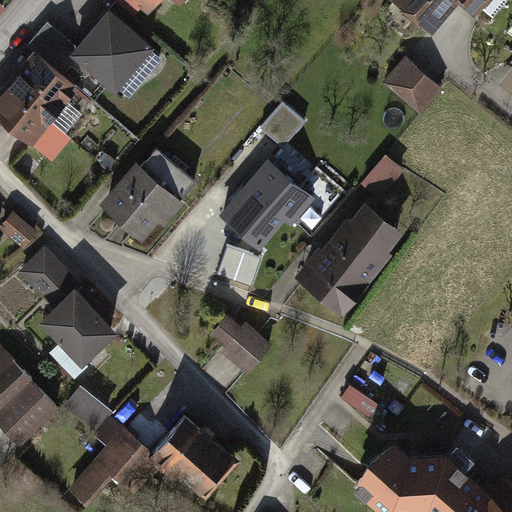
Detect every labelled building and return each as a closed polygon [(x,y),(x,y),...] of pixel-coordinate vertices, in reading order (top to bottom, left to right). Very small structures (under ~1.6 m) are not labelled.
[(125,0),(142,14),(150,5),(163,15),(175,0),(187,0),(190,3),(192,0),(125,0)] [(498,0),(403,0),(444,31),(467,0),(469,0),(488,14),(498,0)] [(164,45),(119,7),(81,50),(127,89),(164,45)] [(92,87),(42,47),(0,98),(0,108),(45,145),(92,87)] [(448,85),(410,53),(387,81),(425,113),(448,85)] [(307,120),(284,102),(264,128),(287,146),(307,120)] [(389,153),(365,180),(383,196),(407,169),(389,153)] [(321,195),(275,157),(227,213),(274,252),(321,195)] [(186,196),(144,161),(109,202),(151,237),(186,196)] [(325,243),(303,273),(354,311),(416,229),(374,198),(335,251),(325,243)] [(41,230),(18,210),(6,224),(29,244),(41,230)] [(0,248),(13,234),(0,222),(0,248)] [(130,331),(47,245),(24,268),(61,306),(52,315),(98,362),(130,331)] [(248,327),(233,316),(218,336),(229,344),(224,351),(258,375),(281,343),(252,322),(248,327)] [(14,342),(0,355),(0,416),(1,418),(9,411),(34,436),(71,401),(14,342)] [(344,395),(376,420),(386,407),(354,382),(344,395)] [(247,457),(195,416),(163,456),(215,497),(247,457)] [(160,450),(129,425),(77,488),(96,504),(120,474),(132,484),(160,450)] [(427,457),(407,445),(364,488),(393,511),(511,511),(511,487),(510,491),(458,450),(453,456),(427,457)]
